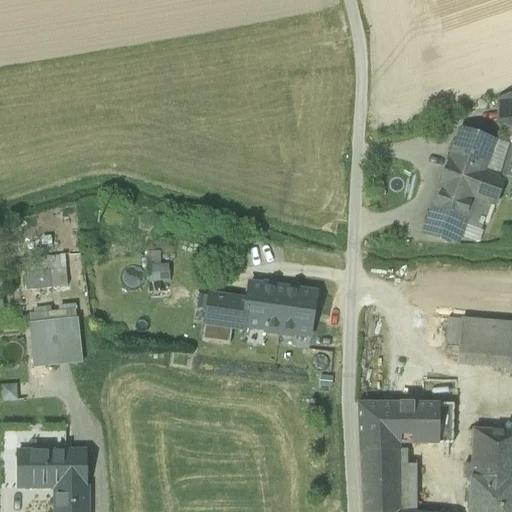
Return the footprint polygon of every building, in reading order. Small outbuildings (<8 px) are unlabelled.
[(511,100),(511,101),(509,97),(501,100),(500,125),(511,129),(511,100)] [(495,142),(461,130),(426,225),(460,237),(463,227),(478,232),(497,180),(483,175),(495,142)] [(511,149),(510,149),(500,182),(511,185),(511,149)] [(160,264),(159,250),(147,251),(149,281),(170,280),(169,264),(160,264)] [(78,265),(36,267),(38,287),(80,285),(78,265)] [(317,297),(255,289),(252,312),(250,326),(312,334),(317,297)] [(511,301),(463,297),(461,321),(511,325),(511,301)] [(236,309),(209,304),(205,330),(249,334),(250,326),(252,312),(238,309),(238,307),(236,307),(236,309)] [(461,321),(448,320),(445,348),(458,349),(461,321)] [(511,325),(461,321),(458,349),(457,365),(511,369),(511,325)] [(76,322),(29,327),(34,370),(81,365),(76,322)] [(453,406),(357,406),(356,408),(358,408),(360,445),(416,446),(452,446),(453,407),(453,406)] [(511,434),(473,432),(471,467),(463,466),(463,480),(470,480),(470,481),(511,483),(511,434)] [(415,511),(416,446),(360,445),(362,511),(415,511)] [(86,453),(17,454),(18,490),(55,490),(54,511),(86,511),(87,489),(86,489),(86,453)] [(511,511),(511,483),(470,481),(468,511),(511,511)]
